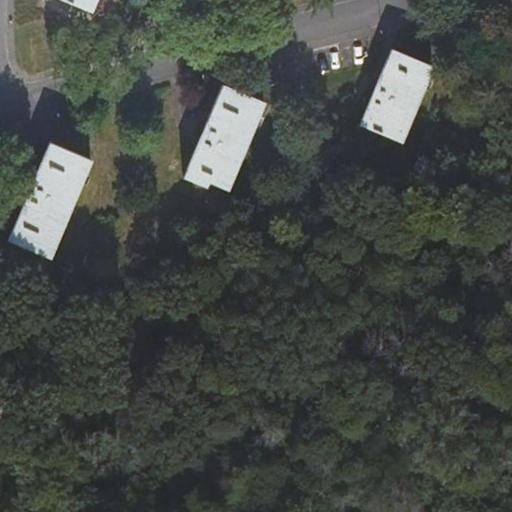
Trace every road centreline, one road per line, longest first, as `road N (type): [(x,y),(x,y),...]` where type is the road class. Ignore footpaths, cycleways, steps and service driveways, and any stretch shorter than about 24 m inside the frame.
road 1 (track): [(511,185),(407,241),(135,326),(0,418)]
road 2 (residential): [(4,109),(84,80),(380,10),(391,0)]
